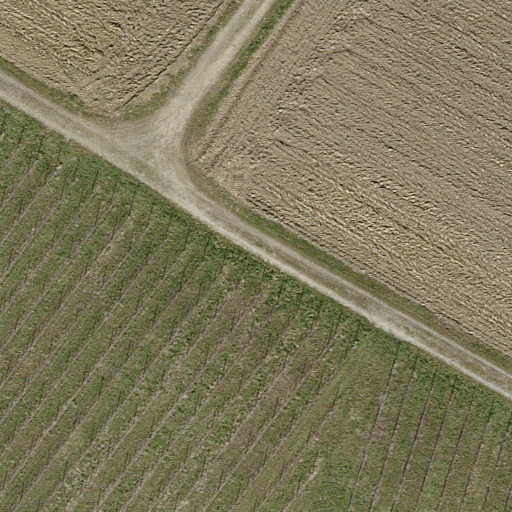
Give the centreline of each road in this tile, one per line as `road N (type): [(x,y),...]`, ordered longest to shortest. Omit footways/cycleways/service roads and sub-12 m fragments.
road 1 (track): [(151,169),(511,379)]
road 2 (track): [(276,0),(151,169),(0,79)]
